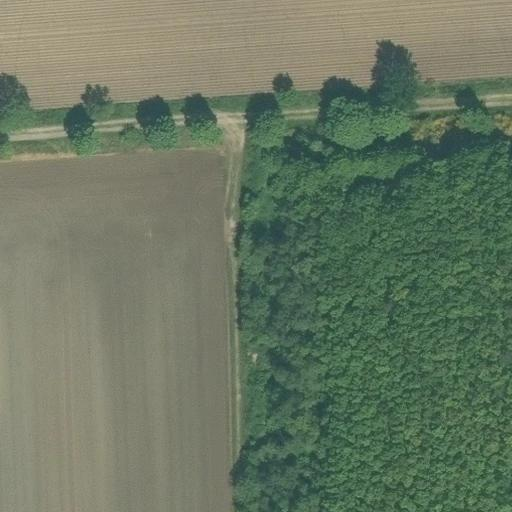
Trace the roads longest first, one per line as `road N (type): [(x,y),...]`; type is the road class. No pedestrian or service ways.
road 1 (track): [(511,103),(0,140)]
road 2 (track): [(239,123),(243,511)]
